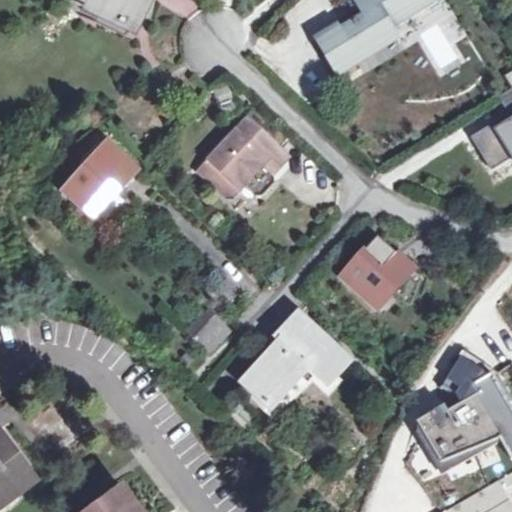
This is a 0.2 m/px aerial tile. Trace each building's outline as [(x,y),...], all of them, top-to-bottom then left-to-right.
[(75,0),(80,3),(132,28),(144,4),(145,0),(75,0)] [(352,0),(363,17),(340,31),(338,27),(315,41),(338,77),(399,40),(391,27),(436,1),(434,0),(352,0)] [(239,113),(229,85),(214,90),(223,118),(239,113)] [(492,125),(470,138),(491,172),(511,160),(511,161),(511,90),(502,96),(511,112),(511,113),(508,116),(511,120),(495,130),(492,125)] [(508,116),(492,125),(495,130),(511,120),(508,116)] [(278,151),(247,122),(198,174),(223,198),(235,197),(243,189),(254,199),(261,198),(273,186),(273,179),(271,177),(262,169),(278,151)] [(79,164),(85,169),(106,147),(99,141),(79,164)] [(106,147),(85,169),(63,193),(94,221),(112,200),(117,194),(135,173),(106,146),(106,147)] [(278,151),(262,169),(271,177),(287,160),(278,151)] [(410,273),(377,242),(343,278),(377,309),(410,273)] [(229,333),(204,312),(184,333),(208,355),(229,333)] [(270,412),(308,371),(328,389),(350,364),(297,316),(274,341),(279,345),(241,386),(251,395),(270,412)] [(498,439),(510,459),(511,457),(511,409),(510,406),(502,410),(495,400),(484,407),(479,398),(484,396),(482,375),(458,361),(442,391),(457,400),(463,408),(450,415),(445,408),(417,424),(442,466),(498,439)] [(0,511),(40,481),(4,432),(0,435),(0,511)] [(408,454),(418,484),(435,478),(425,448),(408,454)] [(511,511),(511,505),(500,482),(441,511),(511,511)] [(142,511),(125,487),(91,511),(142,511)]
